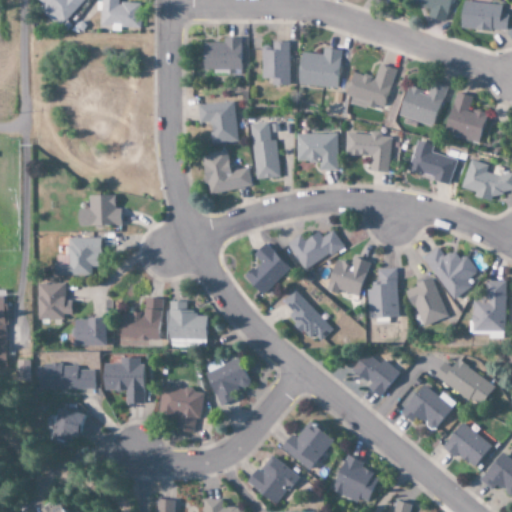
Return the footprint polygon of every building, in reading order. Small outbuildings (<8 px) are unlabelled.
[(83,0),(34,0),(32,2),(59,27),(83,0)] [(117,0),(100,0),(100,26),(110,26),(110,29),(138,31),(139,4),(117,3),(117,0)] [(443,22),(451,0),(412,0),(411,3),(430,10),(427,16),(443,22)] [(501,5),(463,2),(461,28),(505,33),(507,15),(500,15),(501,5)] [(223,43),(203,42),(202,69),(213,70),(212,74),(239,75),(240,38),(223,37),(223,43)] [(272,86),(288,85),(288,41),(271,42),(271,46),(260,46),(261,78),(272,78),(272,86)] [(337,88),(339,49),(322,48),(322,54),(300,52),(298,85),(337,88)] [(395,69),(379,64),(374,78),(353,71),(345,98),(382,110),(395,69)] [(398,115),(432,127),(446,87),(432,82),(428,92),(409,86),(398,115)] [(478,143),(486,114),(468,109),(472,96),(456,92),(444,133),(478,143)] [(197,103),(198,123),(209,122),(211,144),(236,143),(234,102),(197,103)] [(250,124),(253,179),(277,178),(275,140),(269,140),(268,123),(250,124)] [(346,132),(344,154),(370,156),(369,171),(387,172),(390,137),(381,137),(381,134),(346,132)] [(337,134),(296,134),(295,162),(318,162),(318,170),(336,170),(337,134)] [(455,160),(431,153),(433,145),(417,140),(408,171),(448,183),(455,160)] [(250,186),(246,168),(229,172),(225,150),(199,155),(207,194),(250,186)] [(460,190),(491,199),(492,194),(503,197),(505,190),(509,191),(511,181),(511,173),(494,168),(492,174),(485,172),(487,165),(469,160),(460,190)] [(87,195),(88,210),(76,210),(77,227),(119,226),(119,209),(114,209),(114,194),(87,195)] [(286,243),(305,271),(342,245),(332,230),(322,237),(318,231),(304,241),(300,234),(286,243)] [(54,276),(91,276),(91,267),(100,267),(100,238),(67,238),(67,255),(54,255),(54,276)] [(260,262),(244,276),(261,295),(289,269),(264,243),(252,254),(260,262)] [(423,258),(453,301),(471,288),(466,281),(478,273),(465,255),(459,260),(452,250),(443,256),(437,247),(423,258)] [(368,262),(352,257),(350,264),(334,260),(325,291),(337,294),(338,291),(358,296),(368,262)] [(367,289),(368,318),(398,317),(396,268),(374,269),(375,289),(367,289)] [(421,328),(447,318),(432,278),(406,288),(421,328)] [(505,281),(486,281),(485,299),(472,299),(472,331),(504,331),(505,281)] [(36,319),(63,320),(63,315),(71,315),(71,301),(64,300),(64,284),(36,283),(36,319)] [(319,342),(332,330),(294,290),(282,302),(292,313),(287,317),(308,339),(313,335),(319,342)] [(120,337),(159,339),(161,299),(145,298),(144,314),(121,312),(120,337)] [(207,317),(196,316),(196,311),(187,310),(187,302),(169,301),(168,339),(206,340),(207,317)] [(75,347),(105,346),(104,318),(74,318),(75,347)] [(366,388),(378,397),(398,373),(382,359),(378,363),(365,352),(351,369),(369,385),(366,388)] [(143,358),(120,357),(120,364),(103,364),(102,390),(124,391),(124,403),(142,403),(143,358)] [(220,405),(238,398),(235,391),(250,385),(238,358),(224,364),(221,358),(203,366),(220,405)] [(30,361),(17,360),(16,382),(29,382),(30,361)] [(433,375),(478,407),(493,386),(456,360),(451,367),(443,362),(433,375)] [(93,370),(76,370),(76,365),(36,364),(36,389),(93,390),(93,370)] [(437,397),(422,384),(399,412),(410,422),(415,416),(432,430),(454,404),(441,392),(437,397)] [(204,394),(162,385),(156,412),(177,417),(175,430),(192,433),(195,419),(199,420),(204,394)] [(69,448),(72,437),(79,438),(85,415),(57,408),(49,443),(69,448)] [(331,438),(307,422),(296,438),(290,434),(280,449),(310,469),(331,438)] [(441,447),(453,457),(456,454),(471,468),(490,446),(462,422),(441,447)] [(491,490),(495,485),(510,497),(511,494),(511,459),(501,451),(478,480),(491,490)] [(247,483),(275,505),(297,476),(268,454),(247,483)] [(330,491),(363,507),(378,477),(360,469),(363,463),(347,455),(330,491)] [(175,511),(176,500),(156,499),(155,511),(175,511)] [(202,499),(202,511),(242,511),(243,508),(222,508),(222,499),(202,499)] [(409,511),(411,505),(396,500),(392,511),(409,511)] [(43,511),(66,511),(62,502),(43,511)]
